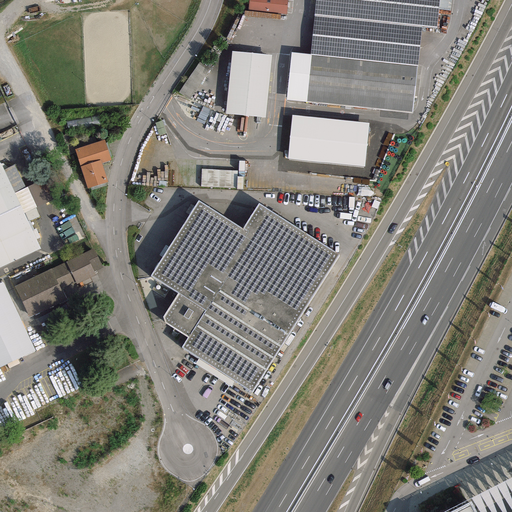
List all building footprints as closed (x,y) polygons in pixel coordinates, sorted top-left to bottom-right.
[(286,0),(249,0),(249,10),(285,14),(286,0)] [(439,0),(315,0),(310,56),(291,54),(286,101),(413,114),(422,28),(436,30),(439,0)] [(257,54),(231,52),(225,113),(266,117),(272,55),(257,54)] [(368,122),(291,115),(286,159),(364,166),(368,122)] [(104,143),(77,152),(89,188),(105,182),(99,164),(110,161),(104,143)] [(7,164),(0,167),(0,273),(48,252),(7,164)] [(201,185),(237,186),(237,168),(201,168),(201,185)] [(243,226),(198,198),(150,275),(180,294),(166,316),(167,322),(190,337),(183,348),(253,391),(339,254),(258,204),(243,226)] [(68,302),(53,270),(16,287),(31,319),(68,302)] [(0,370),(38,352),(6,286),(0,288),(0,370)] [(511,511),(511,477),(490,489),(470,499),(471,502),(476,511),(511,511)] [(476,511),(471,502),(450,511),(476,511)]
